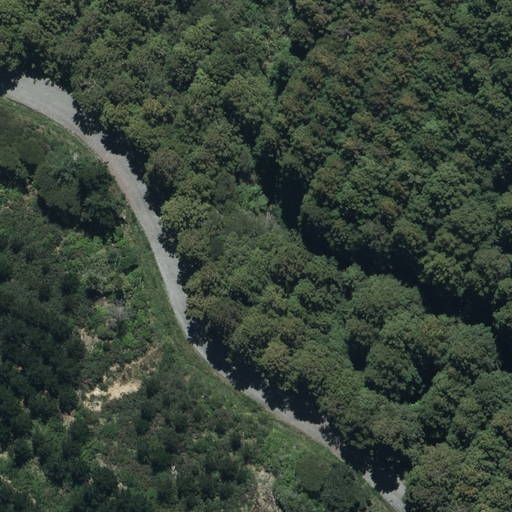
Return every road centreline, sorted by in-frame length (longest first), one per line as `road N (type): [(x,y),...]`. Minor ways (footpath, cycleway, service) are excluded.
road 1 (track): [(244,325),(120,322),(52,258),(60,311),(0,289)]
road 2 (track): [(0,302),(108,386),(183,494),(230,511)]
